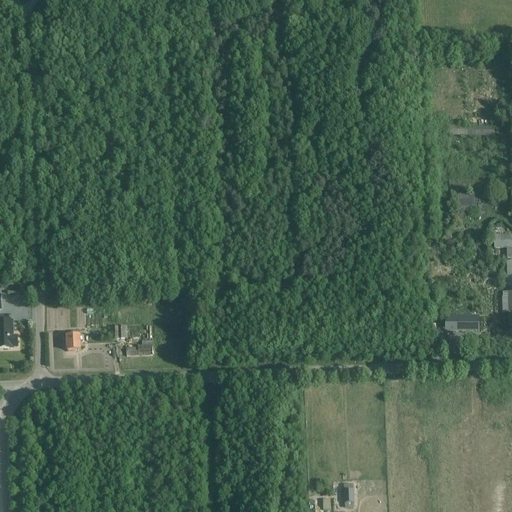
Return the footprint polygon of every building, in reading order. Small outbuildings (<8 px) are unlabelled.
[(493,136),(494,127),(448,125),(447,134),(493,136)] [(493,188),(493,179),(449,180),(449,188),(493,188)] [(458,194),(458,201),(459,212),(475,212),(475,200),(474,193),(458,194)] [(508,252),(509,262),(511,261),(511,239),(496,239),(496,252),(508,252)] [(511,326),(511,292),(508,292),(508,297),(503,297),(504,313),(509,313),(509,327),(511,326)] [(446,316),(446,330),(479,330),(479,316),(446,316)] [(13,322),(0,321),(0,349),(13,349),(13,348),(18,348),(17,337),(12,337),(12,333),(13,333),(13,322)] [(127,326),(111,327),(111,340),(120,340),(120,339),(127,339),(127,326)] [(81,350),(80,336),(80,331),(71,332),(71,336),(66,336),(67,351),(81,350)] [(126,358),(138,357),(153,357),(152,346),(138,346),(138,348),(126,349),(126,358)] [(343,485),(344,491),(344,503),(345,503),(345,509),(350,509),(350,504),(354,504),(354,490),(353,490),(353,485),(343,485)]
